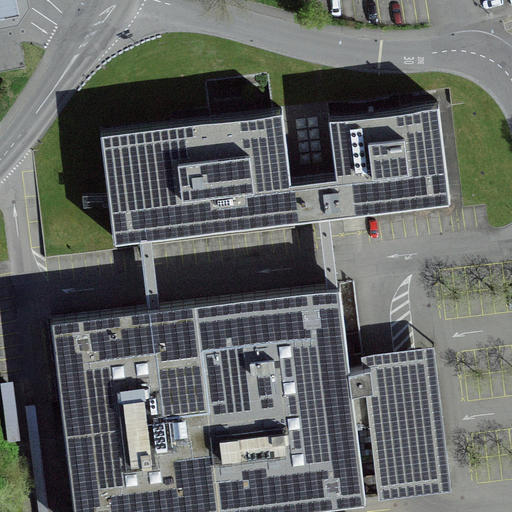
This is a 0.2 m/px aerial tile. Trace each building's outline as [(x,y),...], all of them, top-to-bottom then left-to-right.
[(0,0),(0,15),(20,11),(17,0),(0,0)] [(115,241),(140,238),(152,236),(319,217),(330,215),(452,201),(440,102),(329,115),(336,175),(292,180),(284,109),(102,130),(115,241)] [(327,286),(339,285),(330,215),(319,217),(327,286)] [(152,236),(140,238),(148,307),(161,306),(152,236)] [(148,307),(52,319),(74,511),(290,511),(367,503),(359,429),(351,368),(341,285),(339,285),(327,286),(161,306),(148,307)] [(435,347),(362,356),(364,367),(371,428),(379,501),(452,492),(435,347)] [(371,428),(364,367),(351,368),(359,429),(371,428)] [(7,443),(20,441),(13,383),(0,384),(7,443)] [(39,511),(49,511),(36,403),(25,404),(39,511)] [(15,447),(23,511),(35,511),(27,445),(15,447)]
